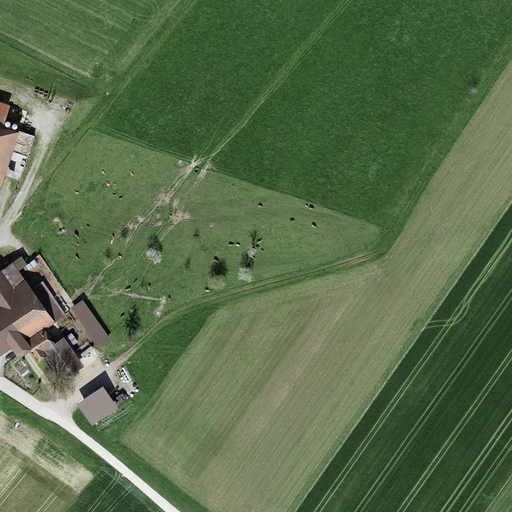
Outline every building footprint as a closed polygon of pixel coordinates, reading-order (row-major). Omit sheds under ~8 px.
[(12,106),(0,101),(0,125),(5,127),(12,106)] [(0,188),(18,133),(0,126),(0,188)] [(0,354),(12,347),(19,357),(30,350),(38,361),(45,357),(62,381),(85,365),(64,335),(55,341),(46,328),(66,314),(42,280),(32,287),(20,270),(26,265),(29,269),(38,263),(35,258),(27,263),(21,255),(1,269),(0,267),(0,354)] [(110,338),(82,300),(71,308),(99,347),(110,338)] [(119,385),(132,401),(137,397),(124,381),(119,385)] [(119,407),(103,384),(77,402),(92,425),(119,407)] [(116,394),(122,403),(127,400),(121,391),(116,394)]
